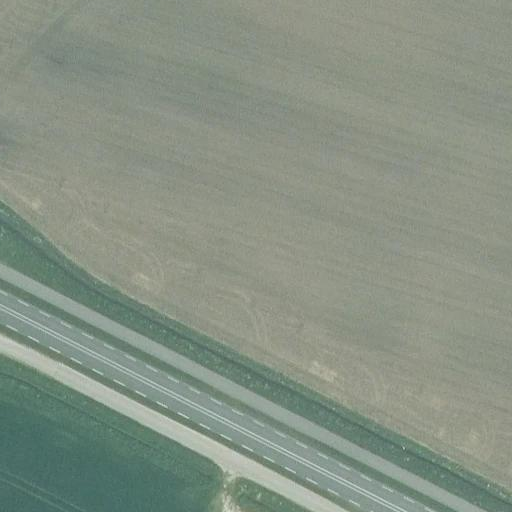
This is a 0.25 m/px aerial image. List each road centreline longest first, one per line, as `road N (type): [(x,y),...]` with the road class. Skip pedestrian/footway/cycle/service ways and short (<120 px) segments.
road 1 (unclassified): [(0,270),(470,511)]
road 2 (primary): [(400,511),(0,307)]
road 3 (unclassified): [(328,511),(0,348)]
